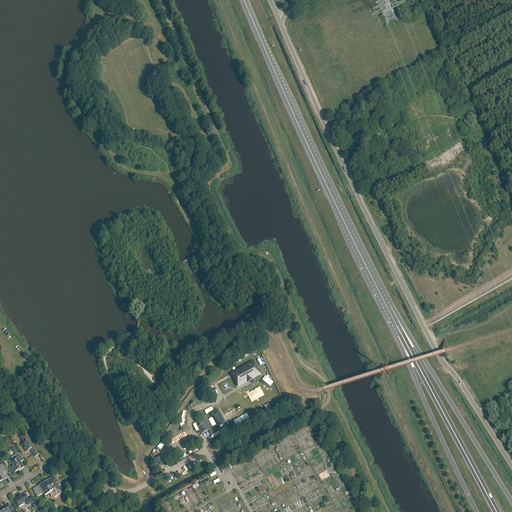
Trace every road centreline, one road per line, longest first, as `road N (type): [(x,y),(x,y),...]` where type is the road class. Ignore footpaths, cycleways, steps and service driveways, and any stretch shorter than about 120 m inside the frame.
road 1 (unclassified): [(511,465),(424,328),(279,20)]
road 2 (trunk): [(387,307),(244,0)]
road 3 (trunk): [(511,504),(387,307)]
road 4 (trunk): [(496,511),(387,307)]
road 5 (trunk): [(387,307),(474,511)]
